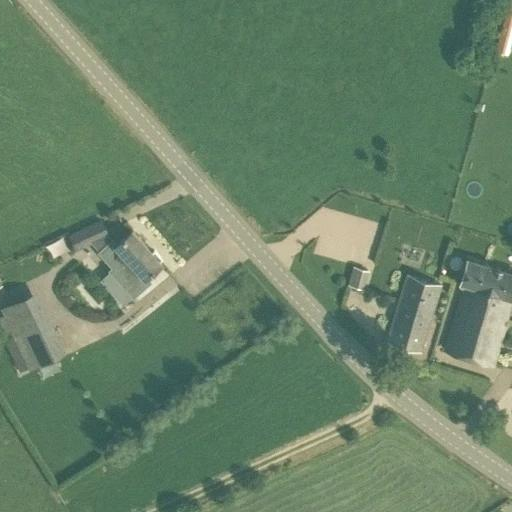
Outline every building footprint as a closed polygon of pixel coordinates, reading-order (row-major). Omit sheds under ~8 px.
[(75,250),(109,235),(102,219),(68,235),(75,250)] [(161,262),(131,229),(117,242),(112,238),(97,251),(111,267),(108,270),(133,298),(151,281),(146,276),(161,262)] [(511,272),(467,258),(460,281),(465,283),(445,348),(472,357),(492,363),(511,297),(511,272)] [(363,289),(368,270),(352,265),(347,284),(363,289)] [(419,350),(438,284),(407,275),(388,340),(419,350)] [(0,310),(4,321),(46,306),(38,283),(0,295),(0,310)] [(107,310),(114,303),(101,291),(94,298),(107,310)] [(51,322),(14,339),(29,370),(65,353),(51,322)]
